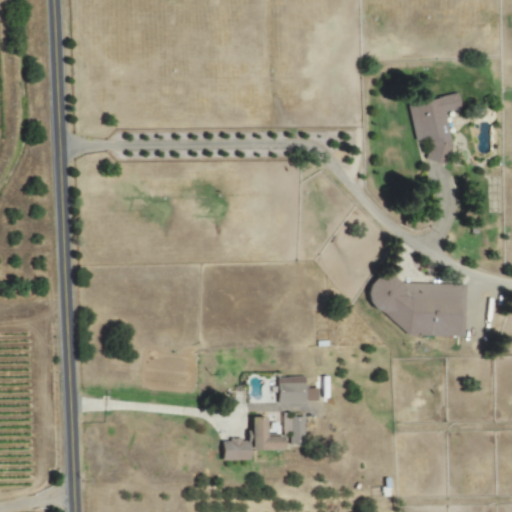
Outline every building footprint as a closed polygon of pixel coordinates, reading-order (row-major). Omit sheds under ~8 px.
[(443,112),(459,109),(456,95),(406,105),(414,142),(424,140),(428,160),(432,159),(433,161),(452,156),(443,112)] [(465,284),(369,281),(368,316),(402,317),(401,335),(463,337),(465,284)] [(316,404),(316,389),(303,388),(304,378),(276,377),(276,402),(316,404)] [(250,418),(251,451),(283,450),(282,437),(266,437),(265,418),(250,418)] [(303,418),(289,418),(288,445),(303,445),(303,418)] [(250,460),(249,440),(230,441),(231,461),(250,460)]
